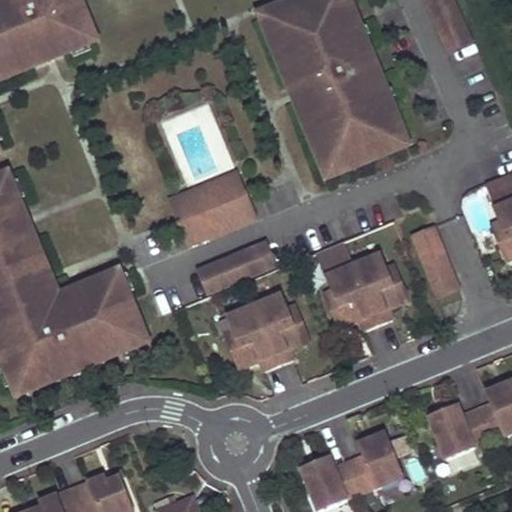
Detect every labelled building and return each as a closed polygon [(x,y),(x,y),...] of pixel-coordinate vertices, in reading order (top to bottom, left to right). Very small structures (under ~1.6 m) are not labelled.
[(0,0),(0,69),(25,60),(28,66),(44,59),(41,54),(52,48),(55,55),(94,39),(84,17),(83,17),(75,0),(0,0)] [(339,0),(356,40),(364,37),(348,0),(296,0),(260,15),(288,84),(296,81),(271,19),(293,10),(294,12),(316,3),(315,2),(318,0),(339,0)] [(293,10),(271,19),(296,81),(288,84),(288,86),(297,82),(300,87),(304,85),(309,97),(304,99),(306,104),(298,107),(298,109),(299,109),(307,106),(332,167),(354,158),(353,156),(374,148),(375,150),(398,140),(378,92),(386,89),(387,89),(365,37),(364,37),(356,40),(339,0),(318,0),(315,2),(316,3),(294,12),(293,10)] [(452,0),(425,0),(449,53),(472,42),(452,0)] [(408,145),(386,89),(378,92),(398,140),(375,150),(374,148),(353,156),(354,158),(332,167),(307,106),(299,109),(327,178),(408,145)] [(511,174),(485,186),(499,222),(511,253),(511,174)] [(0,341),(20,392),(41,382),(43,381),(44,379),(45,377),(45,375),(44,374),(52,370),(55,377),(71,370),(68,364),(77,361),(80,367),(146,340),(136,316),(134,317),(127,299),(129,298),(119,274),(69,294),(72,304),(62,308),(47,270),(41,272),(29,244),(35,242),(29,226),(23,229),(19,217),(24,214),(9,176),(0,179),(0,341)] [(230,178),(239,201),(244,199),(235,176),(230,178)] [(230,178),(173,201),(183,224),(239,201),(230,178)] [(177,226),(187,249),(253,222),(244,199),(239,201),(183,224),(177,226)] [(173,201),(168,203),(177,226),(183,224),(173,201)] [(511,259),(511,253),(499,222),(492,225),(507,262),(511,259)] [(434,229),(413,238),(438,298),(459,289),(434,229)] [(265,245),(199,272),(208,295),(275,268),(265,245)] [(382,256),(355,267),(379,327),(393,322),(389,310),(402,304),(387,268),(382,256)] [(394,264),(387,268),(402,304),(409,301),(394,264)] [(355,267),(327,279),(332,290),(347,327),(360,322),(365,333),(379,328),(379,327),(355,267)] [(332,290),(324,293),(339,330),(347,327),(332,290)] [(283,296),(255,308),(280,368),(294,362),(290,350),(303,345),(288,308),(283,296)] [(295,305),(288,308),(303,345),(310,342),(295,305)] [(255,308),(228,319),(232,331),(247,368),(261,362),(266,374),(280,368),(255,308)] [(232,331),(226,334),(240,370),(247,368),(232,331)] [(493,407),(478,413),(490,442),(504,437),(505,439),(511,436),(511,385),(508,387),(499,391),(488,395),(493,407)] [(439,415),(431,418),(449,462),(477,450),(476,448),(490,442),(478,413),(464,418),(459,407),(448,411),(439,415)] [(364,459),(350,464),(362,494),(376,489),(377,491),(406,480),(388,435),(380,439),(371,442),(360,447),(364,459)] [(311,467),(304,470),(320,511),(324,511),(349,502),(349,500),(362,494),(350,464),(336,470),(331,459),(320,463),(311,467)] [(121,478),(119,472),(107,478),(109,483),(121,478)] [(107,478),(74,492),(82,511),(135,511),(121,478),(109,483),(107,478)] [(44,510),(38,511),(82,511),(74,492),(41,505),(44,510)] [(191,511),(187,502),(163,511),(191,511)]
